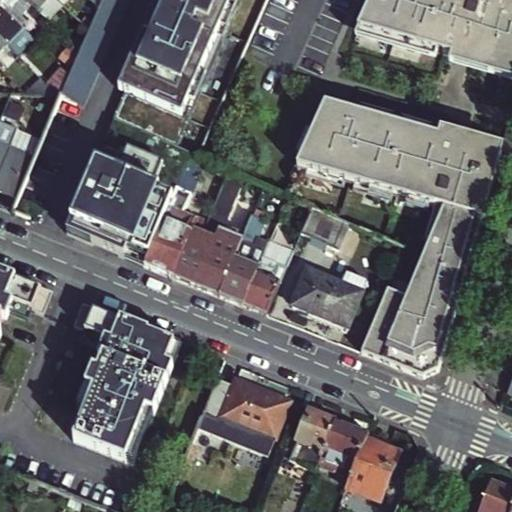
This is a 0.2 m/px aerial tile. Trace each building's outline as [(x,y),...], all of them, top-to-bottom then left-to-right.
[(29,7),(22,0),(0,0),(0,8),(0,9),(14,22),(21,29),(36,14),(35,12),(29,7)] [(22,0),(29,7),(35,12),(46,0),(22,0)] [(241,0),(168,0),(68,237),(145,269),(190,157),(177,151),(241,0)] [(511,77),(511,0),(370,0),(357,33),(511,77)] [(0,8),(0,41),(3,44),(7,48),(23,31),(21,29),(14,22),(0,9),(0,8)] [(57,97),(62,97),(70,76),(62,69),(45,86),(57,97)] [(415,304),(384,293),(360,355),(433,385),(498,157),(323,107),(296,169),(434,209),(424,242),(429,244),(413,285),(421,288),(415,304)] [(17,128),(0,121),(0,193),(18,201),(42,142),(16,131),(17,128)] [(190,157),(145,269),(171,280),(191,232),(196,220),(182,214),(204,163),(195,159),(190,157)] [(191,232),(171,280),(219,299),(234,263),(242,242),(221,234),(226,221),(228,222),(244,181),(225,172),(201,236),(191,232)] [(339,253),(350,228),(311,211),(299,236),(339,253)] [(234,263),(219,299),(242,308),(257,270),(246,266),(256,241),(263,224),(251,219),(242,242),(234,263)] [(262,259),(267,245),(256,241),(246,266),(257,270),(262,259)] [(265,318),(285,268),(262,259),(257,270),(242,308),(265,318)] [(360,296),(305,273),(290,309),(345,331),(360,296)] [(0,338),(1,336),(0,335),(0,325),(9,304),(44,318),(53,296),(0,274),(0,338)] [(154,417),(173,369),(167,366),(175,344),(83,307),(74,330),(110,344),(98,374),(93,372),(86,390),(94,393),(74,444),(126,465),(146,414),(154,417)] [(232,388),(217,382),(202,420),(200,426),(211,431),(269,454),(288,405),(234,384),(232,388)] [(317,469),(334,424),(306,413),(293,445),(297,447),(290,465),(314,474),(317,469)] [(333,472),(350,479),(366,437),(334,424),(317,469),(332,475),(333,472)] [(200,426),(193,445),(204,449),(211,431),(200,426)] [(366,437),(350,479),(345,491),(379,505),(397,459),(377,450),(380,442),(366,437)] [(476,511),(510,511),(511,509),(511,494),(488,485),(476,511)]
